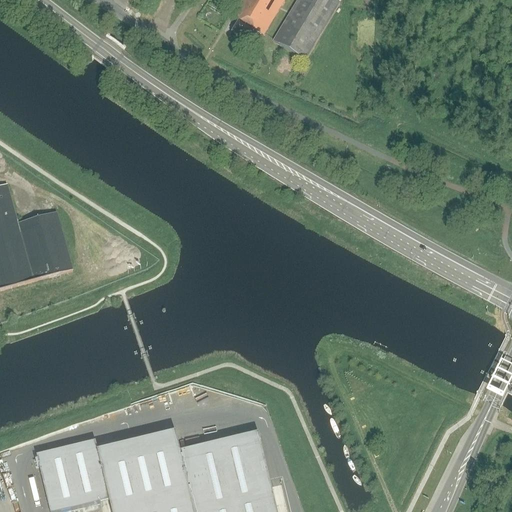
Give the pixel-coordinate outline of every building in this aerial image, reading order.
[(243,0),(236,12),(239,13),(236,19),(240,21),(233,33),(241,38),(240,40),(249,46),(257,32),(263,36),(284,0),(243,0)] [(305,62),(340,3),(335,0),(298,0),(273,43),(305,62)] [(0,292),(73,271),(57,213),(18,224),(7,186),(0,187),(0,292)] [(511,355),(500,349),(499,349),(498,349),(498,350),(498,351),(511,358),(511,355)] [(486,374),(486,375),(486,376),(491,378),(488,385),(511,396),(511,385),(488,373),(487,373),(486,374)] [(277,511),(259,435),(181,454),(176,435),(99,454),(96,443),(37,458),(50,511),(69,511),(110,502),(112,511),(277,511)]
